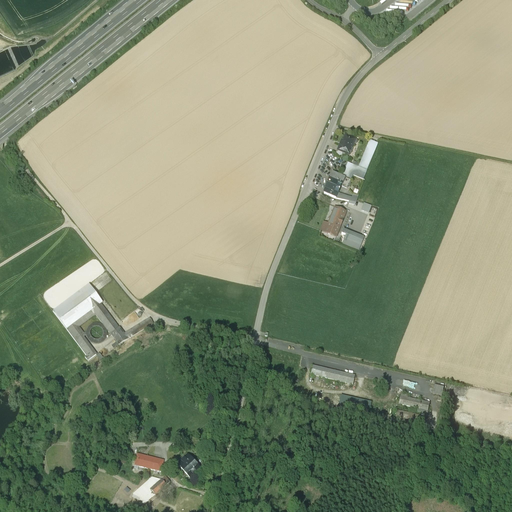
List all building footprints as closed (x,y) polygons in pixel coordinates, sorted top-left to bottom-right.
[(357,142),(357,141),(355,140),(346,136),(343,142),(342,142),(341,146),(340,146),(338,151),(343,153),(349,155),(349,154),(353,156),(355,150),(352,149),(353,144),(355,145),(357,144),(357,142)] [(344,178),(350,181),(352,175),(363,180),(378,144),(370,141),(358,168),(347,163),(341,177),(344,178)] [(341,187),(344,178),(341,177),(332,173),(330,178),(328,177),(326,182),(328,183),(327,184),(326,184),(325,184),(325,186),(325,188),(325,189),(323,194),(335,199),(336,199),(338,194),(341,187)] [(347,189),(350,181),(344,178),(341,187),(347,189)] [(349,197),(338,194),(336,199),(356,203),(358,196),(353,195),(352,198),(351,199),(349,197)] [(323,224),(320,231),(336,237),(346,212),(335,207),(328,225),(323,224)] [(364,238),(344,230),(342,234),(346,236),(345,237),(362,244),(364,238)] [(92,312),(100,305),(102,303),(89,285),(53,313),(66,331),(73,326),(75,324),(92,312)] [(100,305),(92,312),(94,315),(110,336),(119,329),(100,305)] [(77,328),(94,315),(92,312),(75,324),(77,328)] [(150,318),(124,335),(127,340),(154,322),(150,318)] [(96,357),(73,326),(66,331),(86,358),(84,359),(87,363),(96,357)] [(124,335),(119,329),(110,336),(115,343),(124,335)] [(127,340),(124,335),(115,343),(118,347),(127,340)] [(338,382),(340,373),(313,367),(311,376),(338,382)] [(340,373),(338,382),(353,385),(355,376),(340,373)] [(432,394),(442,396),(444,388),(434,385),(432,394)] [(398,405),(428,411),(430,404),(407,398),(407,397),(400,395),(398,405)] [(368,415),(371,405),(365,403),(366,402),(347,397),(346,399),(341,398),(339,408),(368,415)] [(421,416),(397,410),(395,417),(419,423),(425,425),(426,418),(421,417),(421,416)] [(499,426),(500,418),(488,417),(488,421),(493,421),(493,426),(499,426)] [(501,427),(511,430),(511,425),(511,421),(503,419),(501,427)] [(144,469),(147,469),(150,458),(137,455),(134,466),(144,469)] [(188,477),(190,479),(201,469),(187,455),(177,464),(187,476),(186,477),(187,478),(188,477)] [(150,458),(147,469),(161,473),(163,461),(150,458)] [(165,477),(161,480),(166,486),(170,482),(165,477)] [(150,490),(161,480),(152,478),(133,495),(132,497),(136,499),(138,501),(139,500),(150,490)] [(166,486),(161,480),(150,490),(155,495),(166,486)] [(144,505),(155,495),(150,490),(139,500),(140,501),(144,505)]
